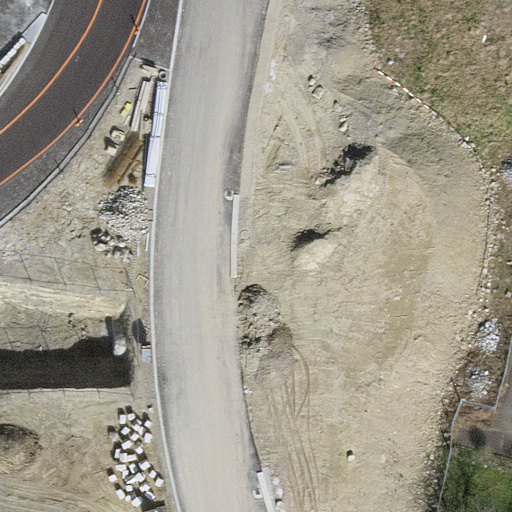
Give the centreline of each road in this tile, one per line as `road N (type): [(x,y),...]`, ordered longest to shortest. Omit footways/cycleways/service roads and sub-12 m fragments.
road 1 (motorway): [(209,511),(179,301),(178,191),(200,0)]
road 2 (track): [(314,0),(319,196),(350,326),(370,376),(402,407),(450,419)]
road 3 (motorway): [(122,0),(103,53),(42,142),(0,179)]
